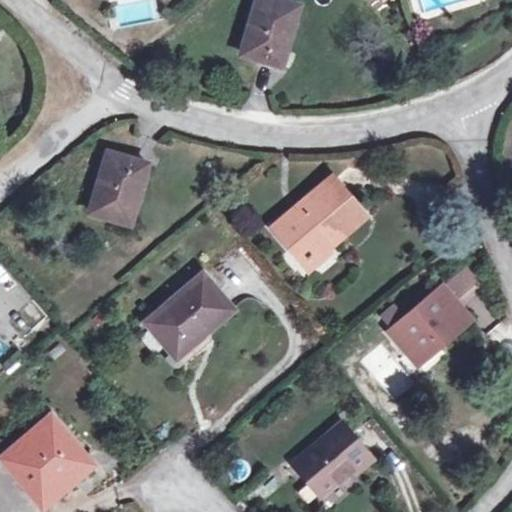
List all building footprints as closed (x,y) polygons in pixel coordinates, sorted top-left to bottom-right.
[(294,4),(281,0),(254,0),(239,52),(280,65),(287,41),(283,40),(294,4)] [(4,117),(21,115),(19,94),(1,96),(4,117)] [(147,164),(107,152),(90,212),(127,223),(137,187),(140,188),(147,164)] [(290,219),(287,216),(272,228),(290,248),(295,244),(309,260),(322,249),(336,237),(338,239),(364,216),(332,178),(298,206),(300,209),(290,219)] [(295,244),(290,248),(309,270),(327,255),(322,249),(309,260),(295,244)] [(466,270),(443,289),(459,308),(482,289),(466,270)] [(231,308),(202,274),(147,322),(171,350),(200,326),(205,331),(231,308)] [(443,289),(441,287),(389,332),(413,360),(440,337),(445,342),(469,321),(459,308),(443,289)] [(20,308),(27,327),(42,322),(36,303),(20,308)] [(205,331),(200,326),(171,350),(176,356),(205,331)] [(445,342),(440,337),(413,360),(418,366),(445,342)] [(0,457),(0,511),(36,511),(92,464),(51,418),(2,460),(0,457)] [(370,459),(341,425),(294,464),(320,495),(349,470),(353,473),(370,459)]
